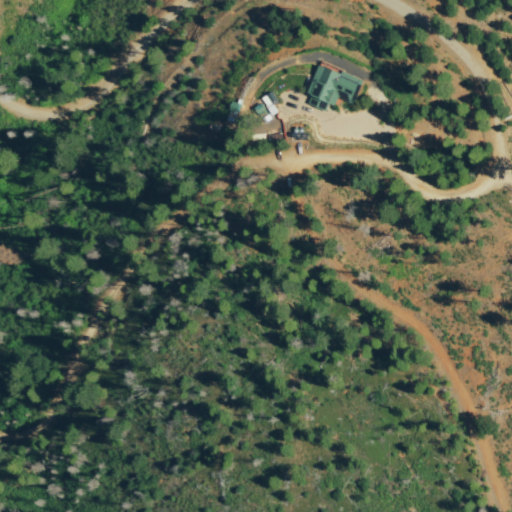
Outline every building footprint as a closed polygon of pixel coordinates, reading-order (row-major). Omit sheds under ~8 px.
[(301,112),(307,103),(304,101),(317,72),(339,76),(337,86),(357,94),(350,115),(332,105),(327,114),(324,112),(318,121),(301,112)] [(270,96),(273,94),(278,103),(274,105),(270,96)] [(234,103),(240,105),(233,126),(227,124),(234,103)] [(256,110),(262,106),(268,113),(262,118),(256,110)] [(267,139),(281,135),(282,139),(268,143),(267,139)]
